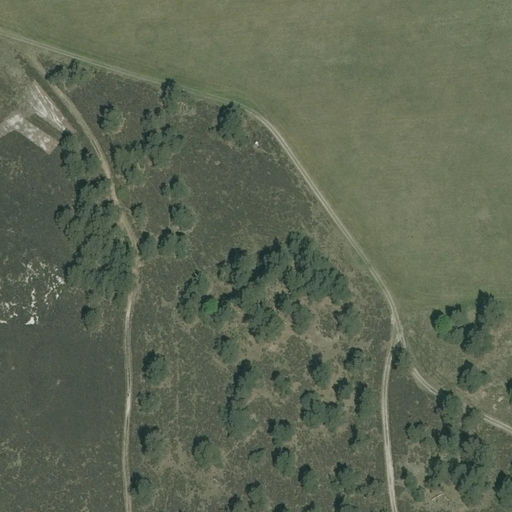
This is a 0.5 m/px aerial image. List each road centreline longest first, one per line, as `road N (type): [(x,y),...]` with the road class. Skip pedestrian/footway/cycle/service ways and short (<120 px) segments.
road 1 (track): [(127,511),(127,318),(141,260),(71,101),(17,35)]
road 2 (track): [(393,511),(381,382),(399,345),(398,317),(264,124)]
road 3 (track): [(17,35),(264,124)]
road 4 (track): [(398,317),(416,377),(511,432)]
